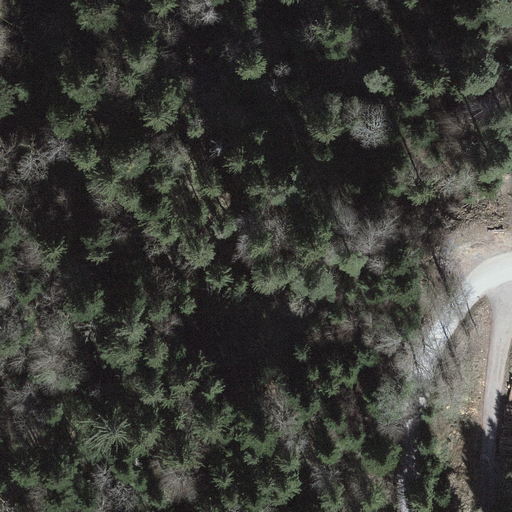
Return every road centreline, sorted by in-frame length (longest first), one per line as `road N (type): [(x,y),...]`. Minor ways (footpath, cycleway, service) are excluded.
road 1 (track): [(493,511),(488,483),(503,269)]
road 2 (track): [(469,291),(433,333),(415,383),(413,511)]
